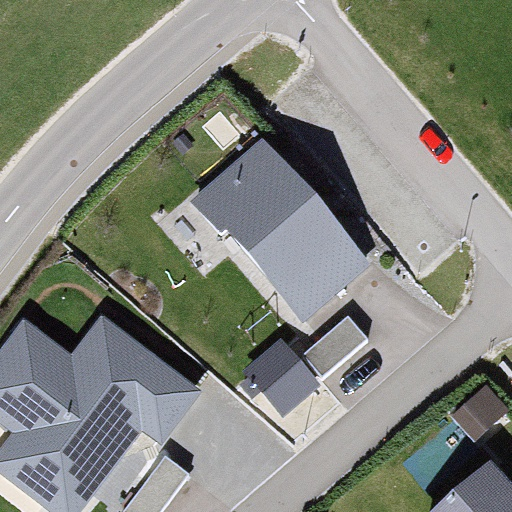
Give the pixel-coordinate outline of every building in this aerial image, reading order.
[(359,263),(257,149),(201,199),(303,313),(359,263)] [(348,318),(306,355),(323,374),(365,337),(348,318)] [(196,390),(106,327),(80,364),(28,327),(0,366),(0,407),(19,421),(0,448),(0,463),(68,511),(72,511),(136,422),(161,440),(196,390)] [(278,342),(246,370),(284,412),(315,385),(278,342)] [(162,511),(191,475),(165,456),(122,511),(162,511)] [(511,511),(511,484),(494,464),(438,511),(511,511)]
